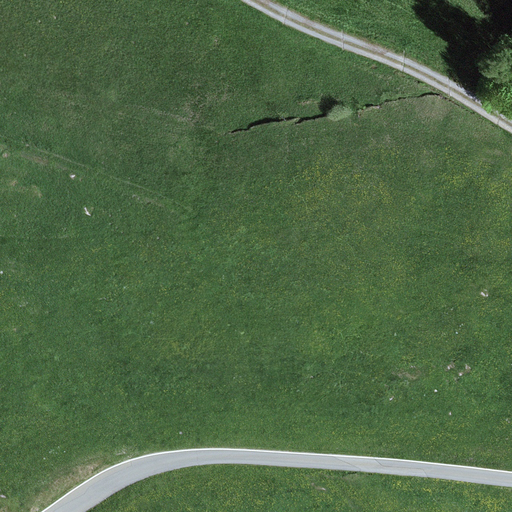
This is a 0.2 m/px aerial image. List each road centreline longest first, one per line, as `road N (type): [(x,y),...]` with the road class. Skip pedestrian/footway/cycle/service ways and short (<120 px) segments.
road 1 (tertiary): [(511,480),(200,455),(108,480),(61,511)]
road 2 (track): [(511,124),(447,85),(254,0)]
